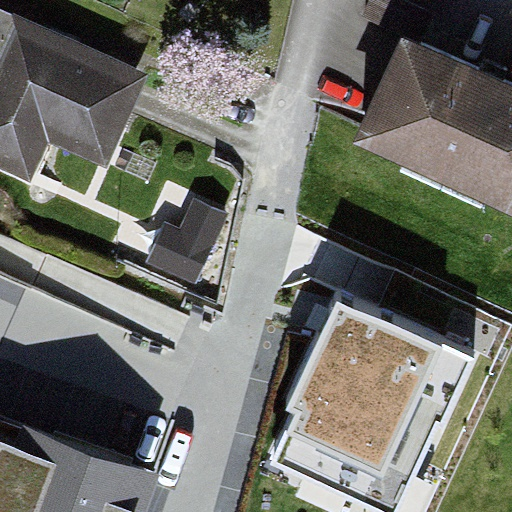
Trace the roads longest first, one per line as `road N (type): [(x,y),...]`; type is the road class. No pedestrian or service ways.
road 1 (track): [(292,97),(225,387)]
road 2 (track): [(150,111),(275,161)]
